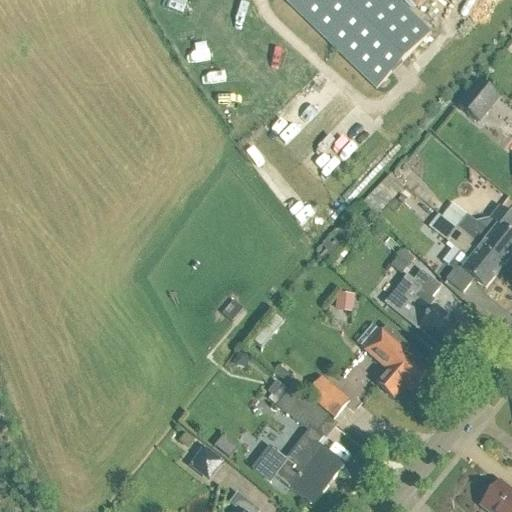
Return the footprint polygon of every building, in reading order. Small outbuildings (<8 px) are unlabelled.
[(280,0),(375,92),(430,35),(394,0),(405,0),(417,11),(428,0),(280,0)] [(511,69),(494,93),(508,103),(511,97),(511,69)] [(457,109),(480,128),(501,103),(478,84),(457,109)] [(405,209),(410,203),(399,193),(402,190),(389,179),(382,187),(394,198),(393,199),(405,209)] [(345,217),(358,202),(346,191),(333,206),(345,217)] [(475,226),(467,220),(452,208),(441,221),(457,233),(503,270),(511,258),(511,239),(511,237),(511,219),(499,210),(489,223),(475,226)] [(372,228),(363,217),(352,226),(362,237),(372,228)] [(463,297),(473,283),(485,293),(503,270),(457,233),(441,221),(438,219),(429,230),(447,245),(446,246),(454,252),(443,266),(454,274),(446,284),(463,297)] [(324,265),(340,248),(333,242),(329,246),(326,243),(320,249),(324,252),(318,259),(324,265)] [(458,332),(445,321),(446,320),(434,310),(433,311),(431,310),(435,305),(432,302),(442,290),(422,275),(414,284),(407,278),(384,307),(419,335),(420,334),(442,352),(458,332)] [(337,296),(336,314),(353,315),(354,297),(337,296)] [(234,305),(223,318),(232,325),(243,312),(234,305)] [(261,353),(285,325),(276,318),(253,346),(261,353)] [(410,350),(386,329),(378,322),(356,346),(365,354),(364,355),(386,375),(375,387),(392,402),(404,390),(411,397),(428,378),(416,367),(419,363),(408,352),(410,350)] [(220,351),(229,358),(253,330),(244,323),(220,351)] [(351,404),(322,380),(308,397),(294,385),(291,388),(334,424),(351,404)] [(277,411),(290,394),(277,384),(267,396),(271,399),(267,403),(277,411)] [(277,411),(308,435),(285,465),(269,452),(252,474),(270,488),(274,481),(310,509),(331,482),(332,484),(344,469),(317,449),(322,441),(317,437),(329,422),(310,407),(308,408),(290,394),(277,411)] [(208,485),(224,465),(204,450),(188,470),(208,485)] [(511,511),(511,496),(499,486),(480,510),(482,511),(511,511)] [(253,511),(237,498),(229,508),(233,511),(253,511)]
